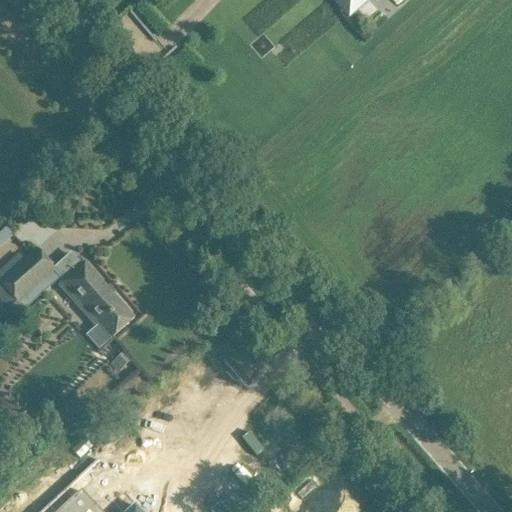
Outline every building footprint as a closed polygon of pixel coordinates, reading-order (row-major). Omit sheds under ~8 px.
[(336,0),(349,14),(364,1),(364,0),(336,0)] [(0,248),(13,237),(5,228),(0,233),(0,248)] [(0,284),(17,304),(53,272),(55,270),(37,250),(0,283),(0,284)] [(111,340),(134,319),(84,263),(58,286),(95,328),(98,325),(111,340)] [(117,373),(132,359),(125,351),(110,365),(117,373)] [(113,435),(102,424),(92,433),(104,444),(113,435)] [(93,447),(84,439),(72,451),(81,459),(93,447)]
